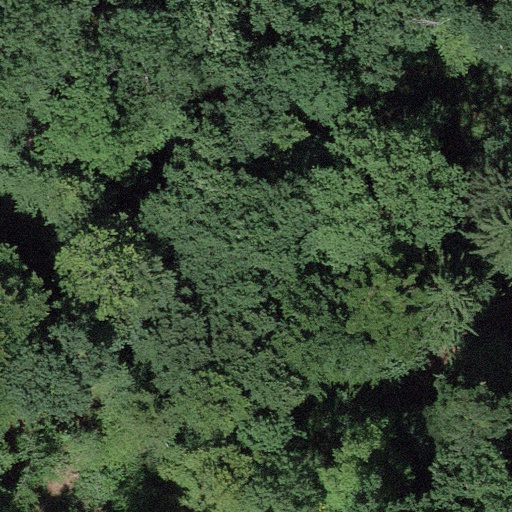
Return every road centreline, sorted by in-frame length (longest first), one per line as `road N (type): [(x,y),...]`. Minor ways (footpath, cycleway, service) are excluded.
road 1 (track): [(26,154),(511,186)]
road 2 (track): [(0,193),(134,0)]
